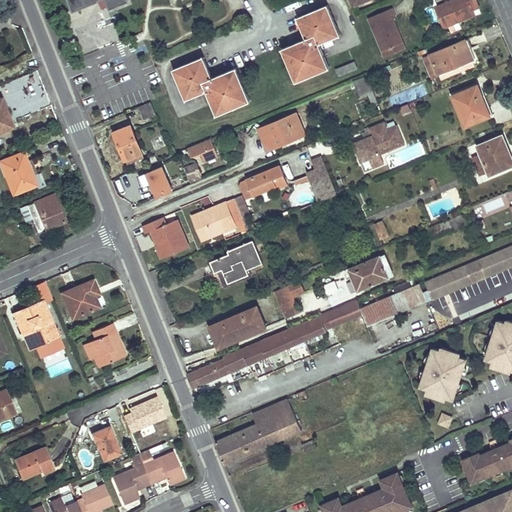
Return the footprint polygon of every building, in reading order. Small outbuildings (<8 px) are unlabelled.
[(125,0),(63,0),(70,16),(97,5),(96,2),(101,0),(102,0),(106,8),(107,12),(127,4),(125,0)] [(100,11),(106,8),(102,0),(101,0),(96,2),(97,5),(100,11)] [(480,6),(477,0),(452,0),(436,7),(443,23),(457,17),(458,20),(475,13),(473,9),(480,6)] [(337,23),(329,4),(298,17),(306,36),(337,23)] [(395,15),(392,9),(370,19),(385,55),(401,48),(396,35),(399,33),(392,17),(395,15)] [(458,20),(457,17),(443,23),(445,27),(458,20)] [(341,34),(337,23),(306,36),(307,39),(283,48),(297,81),(330,68),(321,44),(341,34)] [(405,47),(399,33),(396,35),(401,48),(405,47)] [(473,59),(466,40),(423,57),(430,75),(437,72),(438,74),(439,73),(442,79),(466,68),(464,63),(473,59)] [(212,75),(205,56),(174,69),(182,88),(212,75)] [(358,68),(355,61),(337,69),(339,77),(358,68)] [(213,78),(212,75),(182,88),(186,99),(208,91),(218,114),(251,101),(238,68),(213,78)] [(373,90),(368,76),(354,82),(360,95),(373,90)] [(483,96),(478,85),(453,95),(466,126),(486,118),(478,98),(483,96)] [(491,116),(483,96),(478,98),(486,118),(491,116)] [(8,114),(2,98),(0,98),(0,131),(5,130),(0,117),(8,114)] [(156,113),(151,101),(138,106),(144,119),(156,113)] [(13,127),(8,114),(0,117),(5,130),(13,127)] [(304,130),(297,114),(259,128),(269,150),(286,142),(284,139),(304,130)] [(405,144),(397,125),(387,129),(384,122),(368,128),(372,135),(353,143),(362,162),(370,158),(373,168),(385,163),(381,154),(405,144)] [(143,153),(131,126),(115,133),(126,159),(127,159),(129,163),(143,157),(142,154),(143,153)] [(305,134),(304,130),(284,139),(286,142),(305,134)] [(507,145),(503,135),(478,146),(481,154),(488,171),(490,175),(511,166),(504,146),(507,145)] [(219,156),(211,138),(189,147),(192,157),(202,153),(206,161),(219,156)] [(36,185),(23,152),(0,161),(13,194),(36,185)] [(488,171),(481,154),(473,158),(481,174),(488,171)] [(322,156),(313,159),(316,167),(308,171),(320,201),(337,194),(322,156)] [(203,178),(197,162),(186,167),(192,182),(203,178)] [(285,164),(245,180),(248,190),(254,187),(257,195),(281,185),(278,177),(288,173),(285,164)] [(174,191),(163,165),(142,173),(147,185),(153,183),(159,197),(174,191)] [(293,177),(295,183),(307,180),(306,174),(293,177)] [(65,221),(54,194),(21,208),(26,221),(33,218),(39,233),(47,230),(47,228),(65,221)] [(246,222),(238,205),(235,197),(219,204),(221,207),(208,212),(207,209),(193,215),(204,240),(218,234),(216,230),(228,225),(230,229),(246,222)] [(456,207),(451,197),(428,207),(433,217),(456,207)] [(471,222),(468,213),(450,221),(453,230),(471,222)] [(178,219),(166,224),(164,217),(143,225),(147,232),(151,230),(154,229),(160,243),(157,245),(163,258),(189,247),(178,219)] [(389,235),(382,221),(375,224),(381,238),(389,235)] [(453,230),(450,221),(427,230),(431,240),(453,230)] [(228,225),(216,230),(218,234),(230,229),(228,225)] [(154,229),(151,230),(157,245),(160,243),(154,229)] [(264,263),(254,241),(229,251),(230,254),(212,261),(215,271),(224,268),(230,282),(250,274),(248,270),(264,263)] [(511,244),(479,258),(486,275),(511,264),(511,244)] [(394,276),(385,253),(381,255),(390,277),(394,276)] [(390,277),(381,255),(358,265),(359,268),(350,272),(354,280),(356,279),(361,289),(390,277)] [(324,265),(323,262),(300,272),(301,275),(324,265)] [(425,281),(431,297),(472,280),(465,264),(425,281)] [(329,294),(339,290),(335,279),(325,283),(329,294)] [(40,302),(15,313),(23,333),(29,330),(37,347),(59,337),(45,302),(54,298),(46,280),(34,285),(40,302)] [(97,288),(94,280),(63,292),(73,317),(99,306),(93,290),(97,288)] [(304,292),(299,281),(288,286),(292,297),(304,292)] [(424,293),(420,283),(361,307),(369,325),(430,299),(428,292),(424,293)] [(286,287),(272,292),(283,319),(297,314),(286,287)] [(329,328),(363,313),(357,299),(323,313),(329,328)] [(265,327),(257,307),(212,326),(220,346),(265,327)] [(326,330),(320,316),(261,341),(267,356),(326,330)] [(506,322),(498,320),(486,357),(493,360),(491,365),(511,372),(511,368),(511,320),(507,319),(506,322)] [(116,330),(112,323),(93,330),(97,337),(85,343),(89,353),(94,351),(96,356),(99,363),(106,360),(108,363),(125,356),(114,331),(116,330)] [(37,347),(29,330),(23,333),(31,349),(37,347)] [(126,355),(116,330),(114,331),(125,356),(126,355)] [(267,356),(261,341),(224,356),(225,358),(190,373),(188,373),(194,387),(230,371),(267,356)] [(441,349),(434,346),(421,384),(429,386),(427,392),(446,399),(448,395),(455,398),(461,379),(457,378),(459,372),(463,373),(468,357),(461,355),(462,352),(442,346),(441,349)] [(0,418),(16,412),(6,388),(0,391),(0,418)] [(310,400),(306,390),(296,395),(300,404),(310,400)] [(302,431),(288,398),(279,402),(293,435),(302,431)] [(293,435),(279,402),(253,413),(257,423),(215,441),(225,464),(263,447),(293,435)] [(446,415),(439,413),(436,424),(447,426),(449,419),(446,415)] [(121,452),(110,426),(93,434),(104,459),(121,452)] [(479,451),(462,458),(471,480),(487,474),(487,476),(511,465),(511,437),(511,438),(511,440),(511,444),(481,457),(480,454),(479,451)] [(496,439),(488,441),(492,449),(499,446),(496,439)] [(316,446),(313,440),(304,444),(306,450),(316,446)] [(492,449),(480,454),(481,457),(511,444),(511,440),(499,446),(492,449)] [(53,468),(45,447),(16,459),(23,476),(43,468),(44,472),(53,468)] [(185,478),(175,452),(144,465),(150,480),(165,474),(167,478),(169,484),(185,478)] [(150,480),(144,465),(113,477),(124,503),(140,497),(138,490),(136,486),(150,480)] [(338,496),(319,504),(322,511),(392,511),(394,511),(397,511),(411,506),(397,471),(379,479),(383,487),(384,490),(342,508),(341,504),(338,496)] [(167,478),(165,474),(150,480),(152,484),(167,478)] [(152,484),(150,480),(136,486),(138,490),(152,484)] [(114,503),(105,484),(81,494),(85,501),(89,511),(92,511),(102,508),(114,503)] [(357,498),(341,504),(342,508),(384,490),(383,487),(365,495),(357,498)] [(362,487),(354,490),(357,498),(365,495),(362,487)] [(511,511),(511,492),(505,495),(503,492),(486,499),(487,502),(479,506),(478,502),(468,506),(470,510),(464,511),(511,511)] [(82,511),(79,504),(77,500),(66,504),(63,496),(51,501),(55,511),(82,511)] [(92,511),(89,511),(85,501),(79,504),(82,511),(99,511),(103,511),(102,508),(92,511)]
